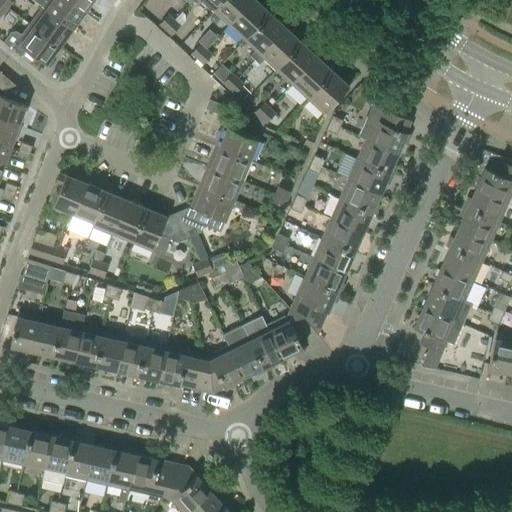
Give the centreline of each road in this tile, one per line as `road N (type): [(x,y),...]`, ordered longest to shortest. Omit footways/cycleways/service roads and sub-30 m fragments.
road 1 (residential): [(478,76),(351,376)]
road 2 (residential): [(62,136),(132,165),(171,161),(194,80),(123,17)]
road 3 (residential): [(238,438),(0,381)]
road 4 (residential): [(0,312),(62,136)]
road 5 (residential): [(511,414),(351,376)]
road 6 (residential): [(351,376),(275,398),(238,438)]
road 7 (tertiary): [(478,76),(382,0)]
